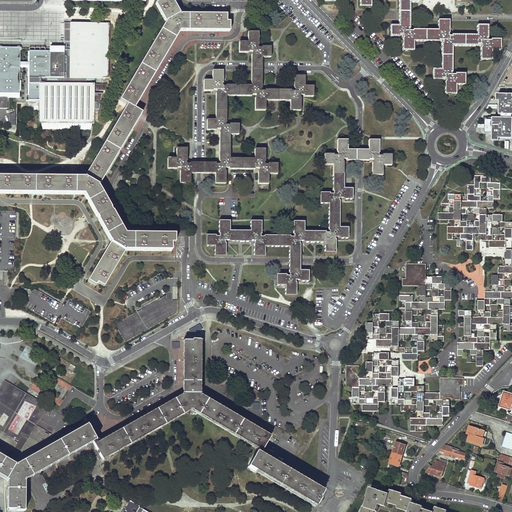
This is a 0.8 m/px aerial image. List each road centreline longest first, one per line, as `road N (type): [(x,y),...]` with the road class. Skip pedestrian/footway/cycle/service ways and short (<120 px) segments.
road 1 (residential): [(350,86),(318,68),(211,66),(200,73),(197,247),(211,260),(358,260)]
road 2 (residential): [(242,6),(235,35),(183,42),(149,95),(149,114),(110,187),(126,221),(176,226),(186,235),(185,293),(194,315)]
road 3 (residential): [(511,510),(423,491),(412,480),(417,464),(502,375)]
road 4 (residential): [(103,363),(100,403),(122,416),(171,387),(174,358),(162,333)]
road 5 (residential): [(358,260),(360,108),(350,86)]
road 6 (residential): [(334,353),(332,481),(320,511)]
road 7 (residential): [(326,344),(221,311),(194,315)]
